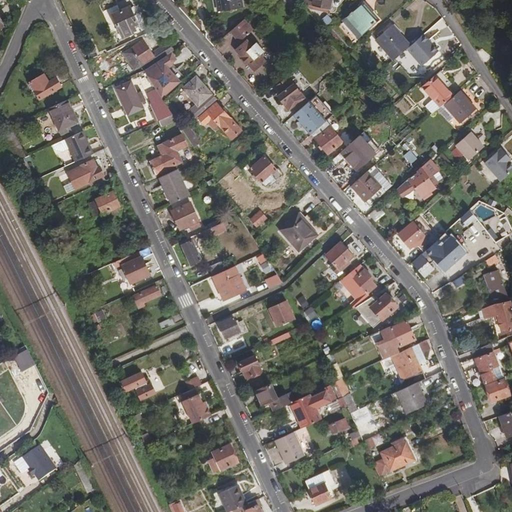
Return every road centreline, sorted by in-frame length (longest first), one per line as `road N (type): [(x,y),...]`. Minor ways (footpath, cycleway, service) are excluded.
road 1 (residential): [(358,511),(488,465),(451,364),(421,296),(159,0)]
road 2 (residential): [(46,0),(283,511)]
road 3 (residential): [(503,102),(457,22),(434,0)]
